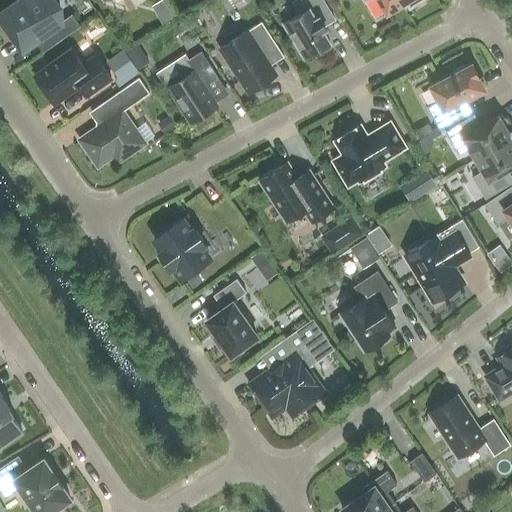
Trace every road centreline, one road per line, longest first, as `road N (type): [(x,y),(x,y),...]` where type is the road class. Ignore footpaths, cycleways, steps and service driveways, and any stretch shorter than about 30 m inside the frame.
road 1 (residential): [(90,224),(482,9)]
road 2 (residential): [(275,489),(511,295)]
road 3 (residential): [(90,224),(254,458)]
road 4 (residential): [(126,511),(0,322)]
road 5 (residential): [(0,95),(90,224)]
